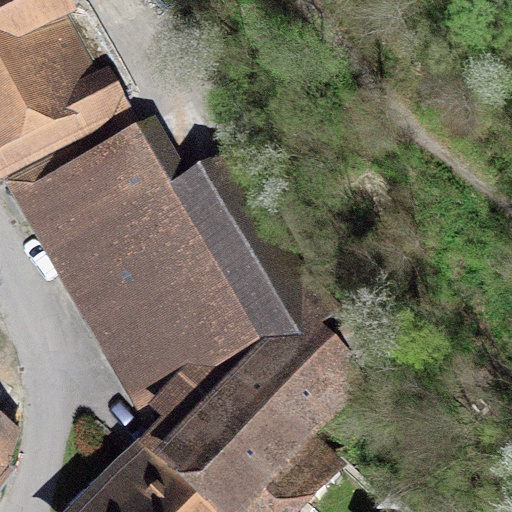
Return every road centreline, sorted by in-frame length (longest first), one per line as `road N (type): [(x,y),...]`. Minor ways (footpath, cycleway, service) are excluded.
road 1 (track): [(511,206),(408,117),(317,0)]
road 2 (tertiary): [(0,247),(41,324),(51,365),(43,451),(24,511)]
